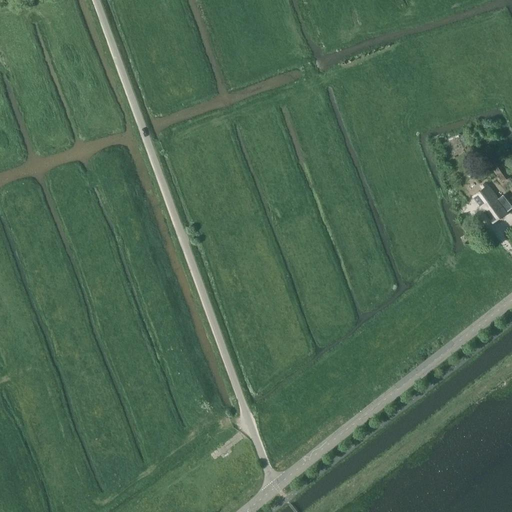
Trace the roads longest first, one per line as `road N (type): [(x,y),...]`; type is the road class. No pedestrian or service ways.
road 1 (unclassified): [(274,486),(97,0)]
road 2 (tertiary): [(274,486),(511,299)]
